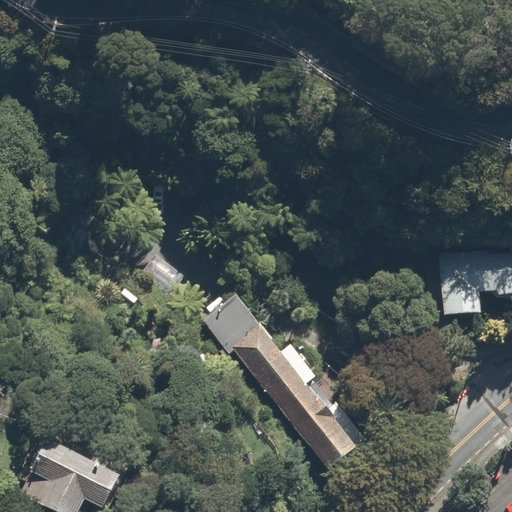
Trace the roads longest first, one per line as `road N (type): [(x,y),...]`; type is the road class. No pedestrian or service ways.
road 1 (residential): [(511,122),(436,117),(280,18),(214,0)]
road 2 (residential): [(391,511),(425,470),(511,395)]
